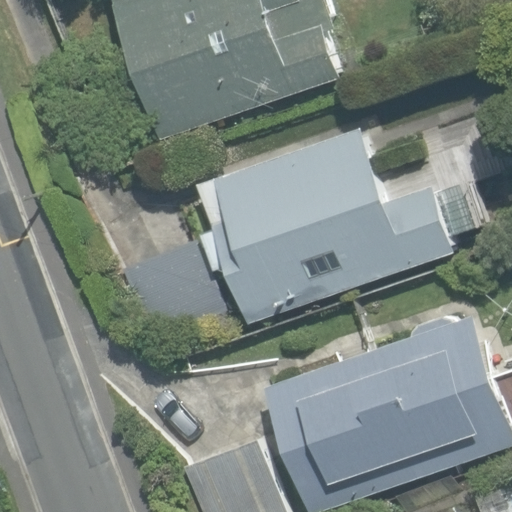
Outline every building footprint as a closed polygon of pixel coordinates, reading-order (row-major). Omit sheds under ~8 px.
[(119,0),(166,137),(347,75),(331,28),(341,25),(332,0),(119,0)] [(391,199),(366,126),(204,182),(219,226),(208,230),(221,271),(234,266),(253,321),(462,249),(457,233),(491,221),(478,183),(442,195),(438,183),(391,199)] [(124,270),(163,356),(238,322),(199,236),(124,270)] [(511,368),(504,372),(483,313),(465,319),(453,313),(428,322),(422,332),(273,383),(318,511),(511,445),(511,368)] [(188,468),(204,511),(292,511),(264,438),(188,468)] [(511,511),(511,493),(508,482),(482,491),(489,511),(511,511)]
